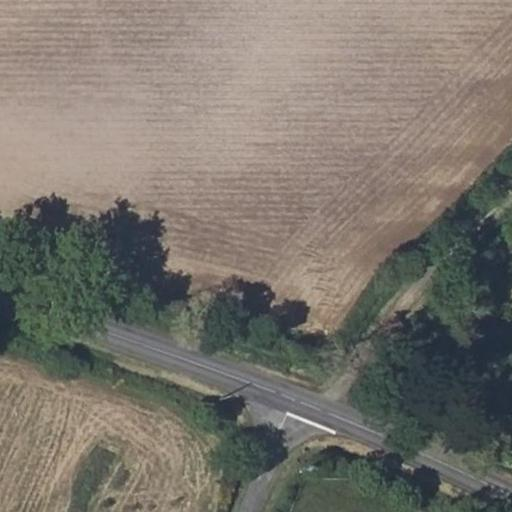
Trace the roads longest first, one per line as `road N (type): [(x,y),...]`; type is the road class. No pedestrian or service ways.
road 1 (secondary): [(293,404),(0,293)]
road 2 (track): [(511,180),(434,260),(325,417)]
road 3 (secondary): [(511,501),(293,404)]
